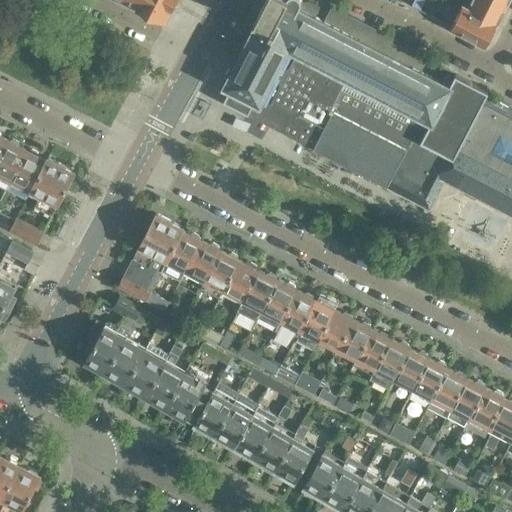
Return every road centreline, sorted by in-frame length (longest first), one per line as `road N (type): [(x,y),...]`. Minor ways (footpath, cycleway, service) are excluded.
road 1 (residential): [(141,169),(511,355)]
road 2 (tertiary): [(16,395),(141,169)]
road 3 (residential): [(0,93),(141,169)]
road 4 (residential): [(486,73),(349,0)]
road 5 (residential): [(199,57),(85,0)]
road 6 (tertiary): [(141,169),(199,57)]
road 7 (residential): [(220,511),(113,450)]
